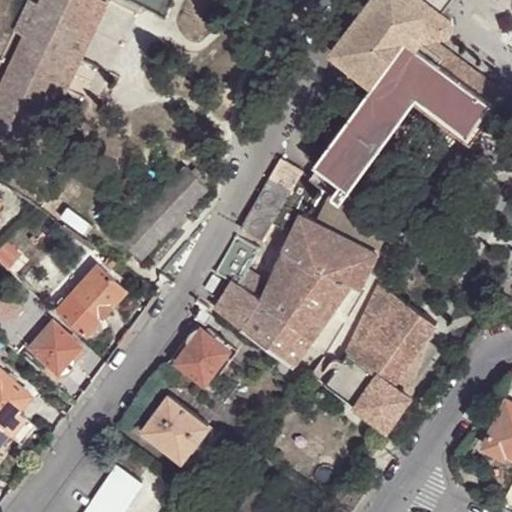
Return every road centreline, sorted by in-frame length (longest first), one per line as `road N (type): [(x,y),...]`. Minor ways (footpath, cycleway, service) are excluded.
road 1 (residential): [(186,289),(21,511)]
road 2 (residential): [(406,481),(494,347),(511,342)]
